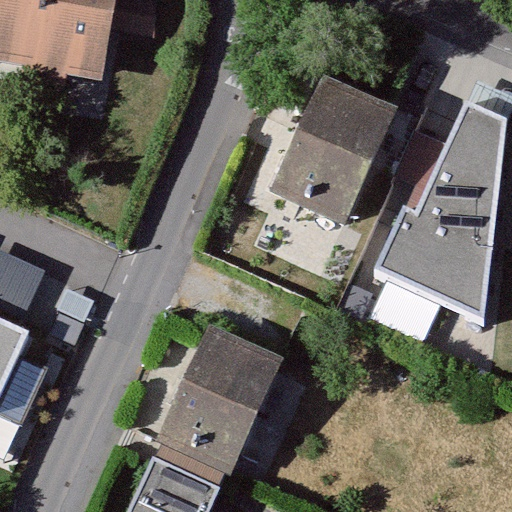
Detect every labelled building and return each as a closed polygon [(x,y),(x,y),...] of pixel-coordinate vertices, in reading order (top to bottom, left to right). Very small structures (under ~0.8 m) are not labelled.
[(0,0),(0,64),(34,72),(48,0),(0,0)] [(48,0),(34,72),(34,81),(63,87),(66,74),(101,81),(111,32),(152,40),(159,2),(149,0),(48,0)] [(393,119),(318,83),(264,194),(340,230),(393,119)] [(505,130),(467,112),(448,151),(416,218),(404,214),(376,277),(484,329),(505,130)] [(448,151),(414,135),(395,181),(415,191),(404,214),(416,218),(448,151)] [(47,273),(0,250),(0,305),(26,318),(47,273)] [(0,409),(31,344),(0,329),(0,409)] [(212,329),(159,448),(225,475),(233,479),(285,361),(212,329)] [(500,392),(474,384),(467,405),(493,414),(500,392)] [(208,511),(225,475),(159,448),(130,511),(208,511)]
